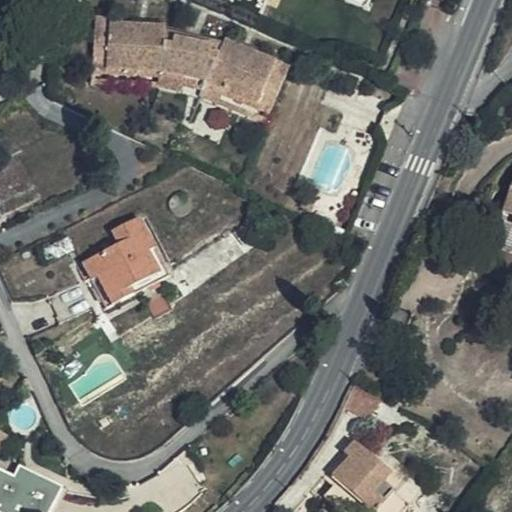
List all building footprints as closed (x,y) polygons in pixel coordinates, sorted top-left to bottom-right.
[(100,70),(104,23),(91,22),(85,84),(163,91),(184,95),(196,97),(196,82),(178,78),(162,76),(100,70)] [(159,28),(104,23),(100,70),(162,76),(178,78),(196,82),(196,97),(202,83),(220,90),(252,104),(264,77),(271,62),(221,40),(214,55),(206,53),(206,45),(169,38),(168,45),(158,43),(159,28)] [(202,83),(196,97),(204,99),(260,123),(284,67),(271,62),(264,77),(252,104),(220,90),(202,83)] [(471,143),(476,129),(466,125),(461,139),(471,143)] [(302,192),(312,168),(301,163),(291,187),(302,192)] [(0,203),(54,201),(53,169),(0,171),(0,203)] [(164,278),(135,221),(109,235),(115,246),(78,267),(101,311),(164,278)] [(364,420),(377,399),(351,383),(341,404),(364,420)] [(403,511),(426,488),(414,476),(395,496),(387,486),(393,481),(358,447),(329,477),(333,482),(326,490),(336,501),(331,507),(335,511),(403,511)] [(6,479),(0,475),(0,511),(51,511),(53,509),(43,504),(49,493),(10,472),(6,479)]
